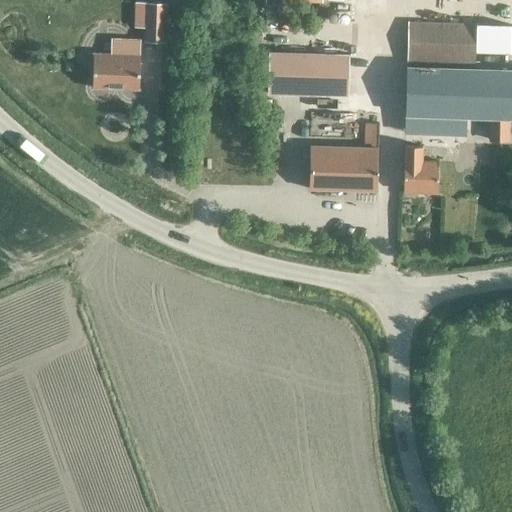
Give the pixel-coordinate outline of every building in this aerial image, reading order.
[(164,41),(166,2),(146,1),(145,40),(164,41)] [(320,19),(319,53),(349,54),(350,21),(320,19)] [(474,61),(474,22),(407,21),(406,61),(474,61)] [(93,53),(92,87),(138,88),(139,54),(138,54),(138,39),(111,38),(110,54),(93,53)] [(319,53),(268,51),(266,92),(347,94),(349,54),(319,53)] [(404,131),(404,133),(445,134),(446,116),(489,117),(507,117),(511,117),(511,69),(406,66),(406,71),(404,131)] [(507,140),(507,117),(489,117),(489,140),(507,140)] [(380,189),(381,146),(313,144),(312,187),(380,189)] [(436,192),(437,161),(420,160),(421,150),(409,150),(408,160),(403,160),(402,191),(436,192)]
